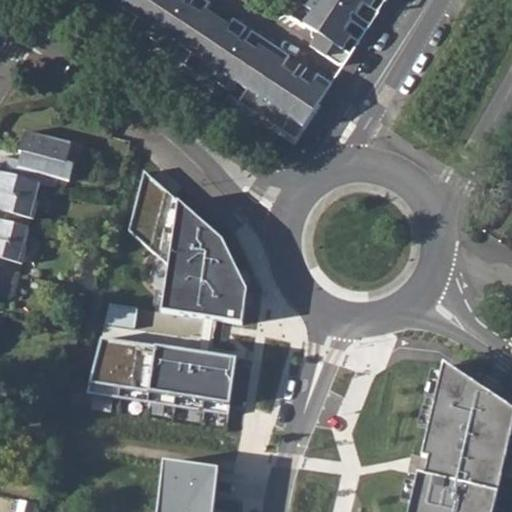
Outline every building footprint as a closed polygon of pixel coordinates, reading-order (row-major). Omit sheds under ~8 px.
[(83,0),(129,30),(131,27),(159,46),(157,49),(213,85),(214,83),(242,101),(241,104),(295,140),(332,84),(318,74),(310,85),(283,67),(290,55),(234,19),(229,26),(204,10),(209,2),(205,0),(83,0)] [(302,0),(292,17),(318,34),(309,46),(341,68),(349,55),(341,50),(350,37),(343,33),(362,4),(369,9),(374,0),(302,0)] [(0,184),(31,193),(47,197),(49,188),(61,191),(65,175),(58,172),(63,154),(17,142),(12,162),(24,165),(22,173),(0,168),(0,184)] [(213,319),(241,323),(245,292),(221,241),(147,175),(130,233),(159,258),(165,264),(160,310),(213,319)] [(0,232),(8,234),(11,225),(25,229),(31,193),(0,184),(0,232)] [(0,270),(14,274),(18,257),(15,257),(20,237),(8,234),(0,232),(0,270)] [(0,309),(0,310),(6,306),(13,283),(0,279),(0,309)] [(87,394),(230,414),(236,361),(209,357),(104,342),(87,394)] [(408,511),(511,511),(511,498),(498,496),(511,435),(511,412),(442,367),(421,457),(430,459),(426,480),(416,478),(408,511)] [(430,459),(421,457),(416,478),(426,480),(430,459)] [(213,511),(217,469),(163,464),(159,510),(158,511),(213,511)]
